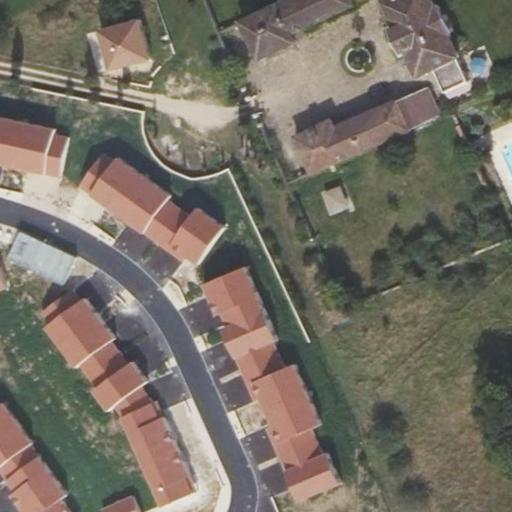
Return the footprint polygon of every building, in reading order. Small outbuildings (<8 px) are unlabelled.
[(287,0),(243,21),(260,58),(297,41),(293,32),(364,0),(287,0)] [(437,0),(387,0),(398,24),(393,26),(405,53),(410,51),(421,74),(436,68),(445,91),(470,80),(460,58),(463,56),(451,32),(456,30),(444,3),(439,5),(437,0)] [(88,32),(100,72),(155,56),(144,16),(88,32)] [(313,171),(442,116),(427,84),(336,123),(334,120),(297,136),(313,171)] [(0,166),(68,181),(78,134),(65,133),(67,123),(0,109),(0,166)] [(103,149),(78,186),(170,252),(172,248),(187,258),(190,254),(202,262),(229,226),(227,224),(230,220),(200,200),(191,212),(176,202),(182,193),(125,152),(119,160),(103,149)] [(0,300),(17,294),(0,251),(0,300)] [(257,262),(207,283),(220,313),(226,312),(231,324),(226,326),(247,369),(267,415),(285,457),(291,469),(306,505),(349,486),(347,481),(350,480),(335,450),(326,453),(316,427),(326,423),(327,425),(332,424),(303,360),(289,366),(277,340),(288,336),(257,262)] [(126,415),(166,506),(194,492),(189,475),(193,473),(168,415),(164,417),(157,401),(149,390),(159,383),(131,342),(133,342),(128,336),(126,338),(90,289),(86,292),(81,284),(46,311),(51,319),(43,324),(79,372),(87,367),(101,386),(97,389),(116,414),(122,410),(126,415)] [(30,511),(76,511),(65,497),(70,493),(36,443),(21,422),(0,397),(0,468),(2,467),(31,504),(27,506),(30,511)]
